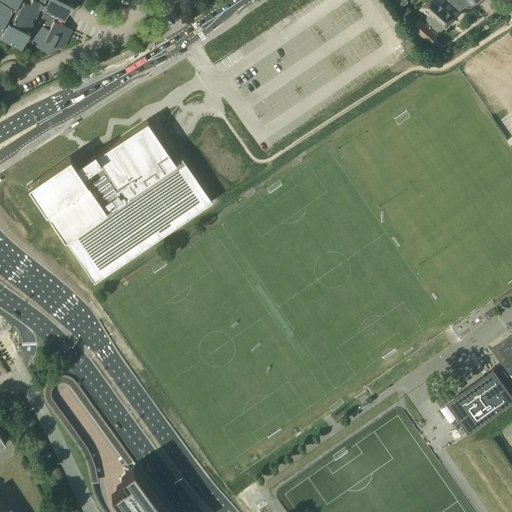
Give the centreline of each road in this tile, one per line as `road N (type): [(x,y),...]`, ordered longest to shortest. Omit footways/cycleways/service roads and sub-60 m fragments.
road 1 (primary): [(227,511),(0,245)]
road 2 (primary): [(0,301),(58,342),(190,511)]
road 3 (tertiary): [(0,155),(187,44)]
road 4 (tertiary): [(182,35),(0,135)]
road 5 (residential): [(0,386),(23,377),(90,511)]
road 6 (residential): [(20,77),(119,30),(139,12)]
